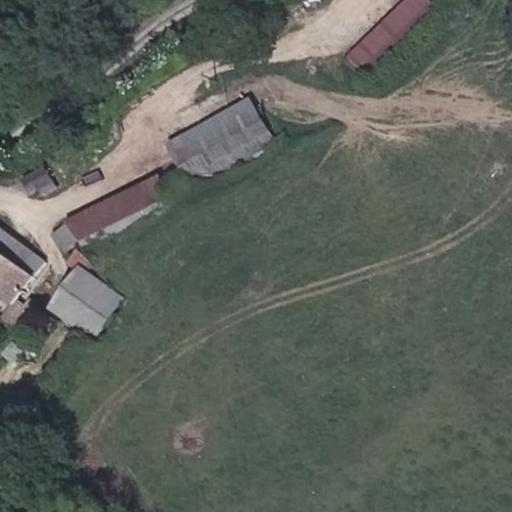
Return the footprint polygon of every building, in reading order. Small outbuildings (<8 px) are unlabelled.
[(436,0),(412,0),(350,56),(373,82),(449,13),(436,0)] [(183,147),(256,106),(253,99),(180,140),(183,147)] [(201,178),(274,137),(256,106),(183,147),(201,178)] [(85,242),(162,209),(163,177),(70,223),(57,238),(71,256),(85,242)] [(47,183),(25,195),(37,209),(55,199),(47,183)] [(37,209),(25,195),(22,196),(31,212),(37,209)] [(0,225),(0,291),(16,305),(20,301),(49,267),(0,225)] [(126,299),(84,268),(55,309),(97,339),(126,299)] [(20,301),(16,305),(3,321),(14,330),(21,321),(29,327),(45,309),(33,299),(27,306),(20,301)]
